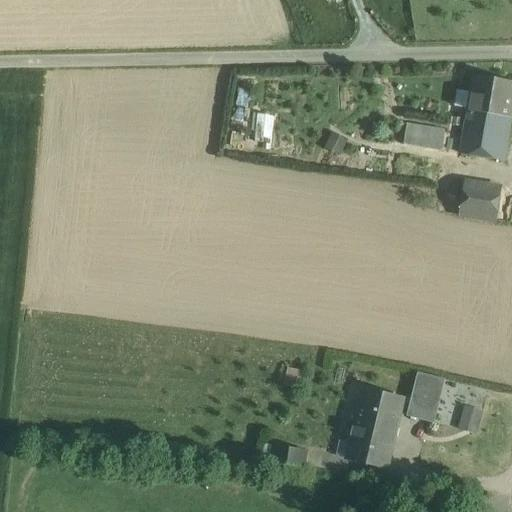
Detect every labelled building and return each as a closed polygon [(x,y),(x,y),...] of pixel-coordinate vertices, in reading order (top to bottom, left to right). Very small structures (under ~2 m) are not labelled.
[(511,114),(511,81),(473,76),(471,91),(468,108),(467,111),(511,118),(511,114)] [(455,106),(468,108),(471,91),(458,89),(455,106)] [(511,118),(467,111),(461,154),(504,161),(511,118)] [(257,113),(256,138),(273,138),(273,114),(257,113)] [(445,131),(407,125),(404,145),(442,151),(445,131)] [(324,150),(339,158),(349,141),(334,133),(324,150)] [(500,189),(467,183),(466,185),(462,212),(461,215),(495,221),(500,189)] [(454,211),(462,212),(466,185),(459,184),(454,211)] [(447,381),(418,373),(407,416),(435,424),(447,381)] [(403,399),(364,391),(348,459),(387,468),(403,399)] [(483,412),(465,407),(459,430),(476,435),(483,412)] [(307,451),(274,446),(272,462),(304,468),(307,451)]
